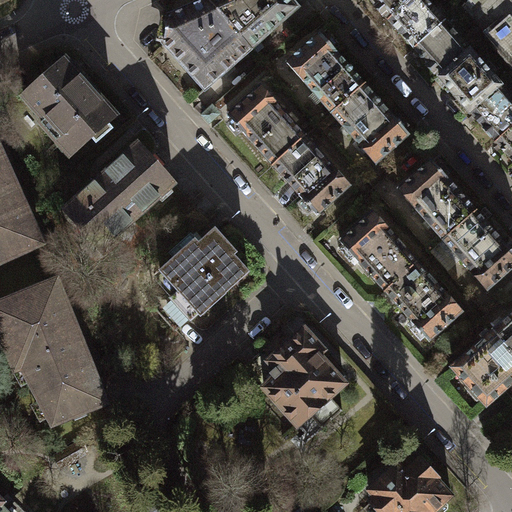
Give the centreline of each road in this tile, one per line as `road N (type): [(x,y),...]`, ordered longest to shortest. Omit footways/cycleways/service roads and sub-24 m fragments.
road 1 (residential): [(74,11),(511,502)]
road 2 (residential): [(511,200),(335,0)]
